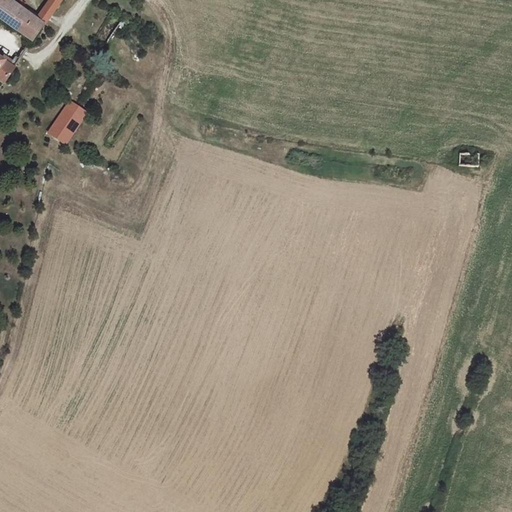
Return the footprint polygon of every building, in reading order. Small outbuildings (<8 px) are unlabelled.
[(0,0),(0,19),(3,22),(17,31),(33,42),(45,25),(37,20),(35,18),(27,13),(8,0),(49,0),(45,7),(53,13),(62,0),(0,0)] [(37,20),(45,25),(53,13),(45,7),(39,16),(37,20)] [(30,10),(27,13),(35,18),(37,15),(30,10)] [(0,58),(10,66),(12,62),(0,53),(0,58)] [(0,80),(4,83),(18,62),(14,60),(12,62),(10,66),(0,58),(0,80)] [(77,107),(69,102),(57,120),(64,125),(56,138),(65,144),(84,115),(75,109),(77,107)] [(64,125),(57,120),(48,133),(56,138),(64,125)] [(478,169),(479,156),(461,155),(460,167),(478,169)]
